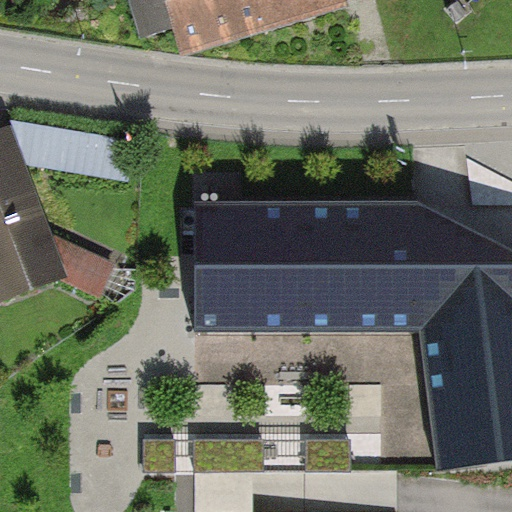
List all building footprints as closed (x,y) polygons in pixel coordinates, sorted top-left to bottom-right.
[(341,0),(137,0),(148,35),(180,25),(188,50),(342,3),(341,0)] [(3,136),(0,136),(0,288),(3,298),(56,278),(3,136)] [(511,241),(439,203),(196,207),(196,323),(420,321),(441,472),(511,462),(511,241)] [(263,507),(263,438),(199,438),(198,507),(263,507)] [(356,467),(357,440),(315,439),(315,467),(356,467)] [(310,467),(310,492),(381,492),(381,469),(312,468),(312,448),(268,448),(267,467),(310,467)]
